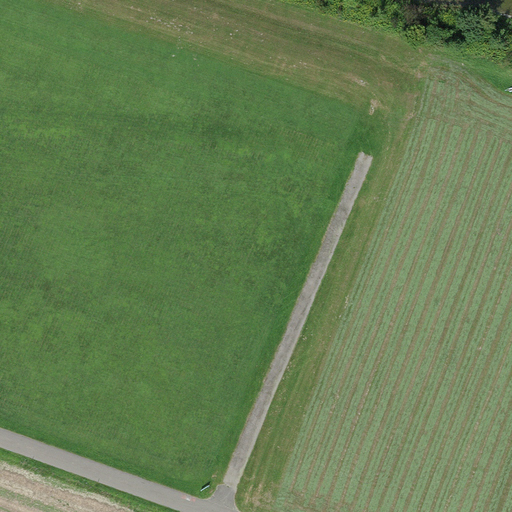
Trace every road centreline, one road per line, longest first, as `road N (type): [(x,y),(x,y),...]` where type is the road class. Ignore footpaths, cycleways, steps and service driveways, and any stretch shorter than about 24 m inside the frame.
road 1 (track): [(220,511),(367,163)]
road 2 (unclassified): [(210,511),(0,437)]
